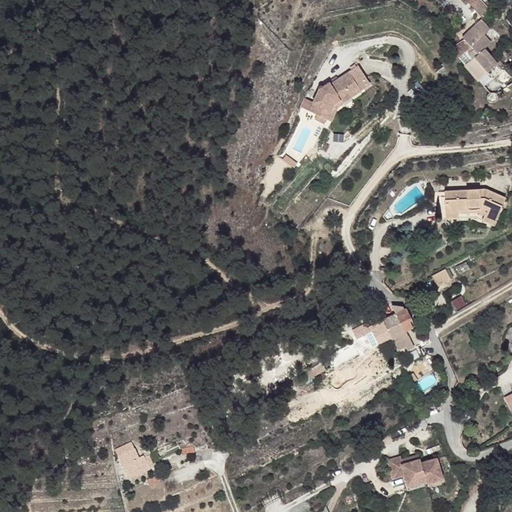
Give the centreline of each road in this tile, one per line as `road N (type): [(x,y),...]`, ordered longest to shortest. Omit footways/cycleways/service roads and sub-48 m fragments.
road 1 (residential): [(511,442),(472,454),(459,448),(448,423),(451,385),(423,316),(385,292),(348,246),(347,218),(405,146),(459,146)]
road 2 (track): [(347,218),(327,213),(312,239),(307,287),(184,338),(92,358),(28,340),(0,304)]
road 3 (unknown): [(448,423),(283,511)]
road 4 (residential): [(234,511),(221,451),(290,424)]
